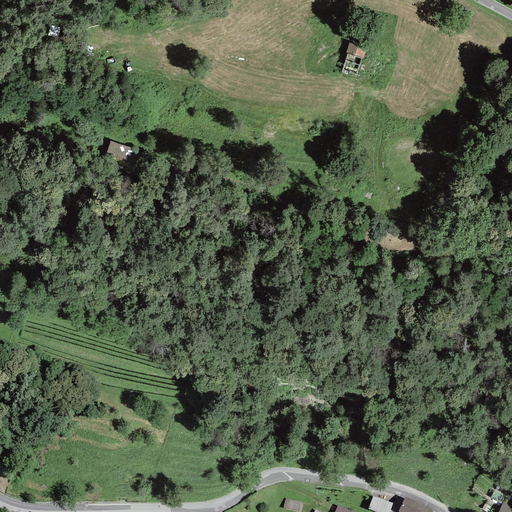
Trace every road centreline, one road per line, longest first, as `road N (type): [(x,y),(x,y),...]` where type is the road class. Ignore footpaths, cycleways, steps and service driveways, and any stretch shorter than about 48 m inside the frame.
road 1 (track): [(0,242),(153,336),(234,355),(271,375),(377,388),(452,431),(511,485)]
road 2 (unclassified): [(441,511),(394,487),(288,472),(212,507),(52,510),(0,499)]
road 3 (track): [(468,240),(125,165),(68,136)]
